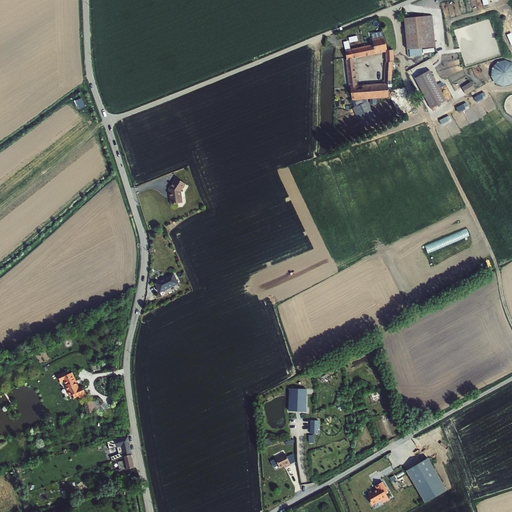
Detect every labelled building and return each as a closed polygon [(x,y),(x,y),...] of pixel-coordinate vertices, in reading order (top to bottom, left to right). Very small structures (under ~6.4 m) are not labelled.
[(404,19),(407,51),(422,49),(436,47),(433,16),(404,19)] [(345,51),(347,60),(346,60),(349,88),(350,88),(352,101),(368,100),(370,100),(377,99),(389,98),(388,86),(392,84),(393,66),(394,66),(394,62),(394,50),(387,51),(384,37),(372,40),(373,45),(351,50),(345,51)] [(422,49),(407,51),(408,56),(410,56),(410,57),(423,56),(422,49)] [(497,63),(492,69),(491,77),(495,84),(503,87),(510,85),(511,83),(511,63),(505,61),(497,63)] [(430,71),(415,79),(431,110),(447,101),(440,89),(438,85),(430,71)] [(475,90),(471,83),(462,88),(466,95),(475,90)] [(486,96),(484,93),(474,98),(476,102),(483,99),(483,98),(486,96)] [(82,97),(76,100),(79,109),(86,106),(82,97)] [(354,108),(353,109),(363,130),(378,123),(368,100),(352,101),(354,108)] [(466,103),(456,109),(458,113),(465,109),(465,108),(468,107),(466,103)] [(448,116),(439,121),(441,125),(448,121),(450,120),(448,116)] [(176,177),(169,188),(171,204),(183,203),(181,191),(186,184),(176,177)] [(174,272),(154,282),(160,293),(179,283),(174,272)] [(61,382),(64,381),(66,385),(65,386),(69,396),(72,394),(73,395),(75,398),(79,397),(79,398),(84,396),(83,394),(86,393),(82,385),(79,387),(73,372),(69,374),(67,370),(62,372),(62,373),(57,375),(61,382)] [(328,376),(326,372),(323,374),(318,376),(321,381),(324,379),(324,378),(328,376)] [(306,411),(307,389),(289,388),(288,411),(306,411)] [(91,412),(102,410),(99,399),(89,401),(91,412)] [(319,421),(310,420),(310,433),(319,434),(319,421)] [(112,461),(123,456),(132,454),(129,436),(115,439),(115,440),(107,442),(109,449),(117,447),(119,454),(111,457),(112,461)] [(285,453),(275,458),(275,459),(271,461),(275,470),(280,468),(284,466),(285,468),(291,465),(285,453)] [(132,454),(123,456),(124,460),(126,469),(135,468),(132,454)] [(447,491),(428,458),(406,471),(425,503),(447,491)] [(126,469),(124,460),(118,462),(119,469),(117,470),(118,472),(115,472),(116,475),(125,474),(125,471),(124,472),(123,470),(126,469)] [(369,498),(368,498),(372,505),(377,503),(378,503),(382,501),(383,503),(389,499),(386,493),(389,491),(388,489),(387,486),(386,487),(383,482),(375,486),(377,489),(373,491),(372,489),(368,492),(369,494),(367,494),(369,498)]
